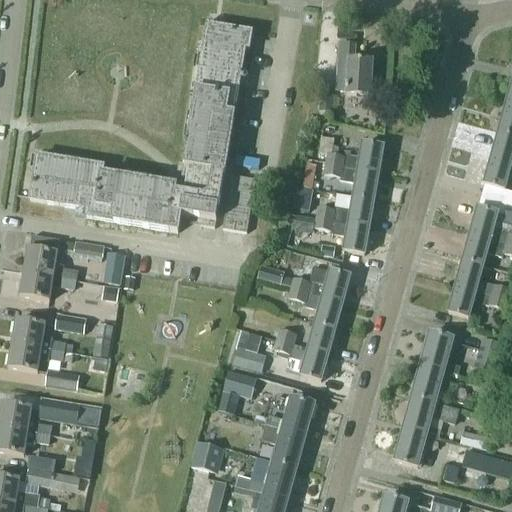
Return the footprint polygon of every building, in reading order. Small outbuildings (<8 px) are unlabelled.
[(216,223),(244,51),(248,52),(251,35),(220,30),(221,25),(208,23),(180,190),(102,177),(104,169),(33,158),(30,170),(35,171),(30,201),(88,211),(87,218),(178,233),(180,217),(201,220),(200,227),(214,230),(216,223)] [(347,98),(370,99),(371,64),(353,63),(354,48),(339,47),(337,94),(347,94),(347,98)] [(320,113),(332,114),(334,93),(322,92),(320,113)] [(511,110),(506,108),(499,134),(511,138),(511,110)] [(511,138),(499,134),(491,160),(511,166),(511,138)] [(344,160),(342,171),(358,174),(378,177),(383,150),(362,147),(360,161),(351,159),(351,154),(346,153),(345,158),(344,158),(344,160)] [(328,157),(326,168),(342,171),(344,160),(328,157)] [(511,166),(491,160),(484,187),(504,193),(509,178),(511,178),(511,166)] [(326,168),(324,179),(340,182),(342,171),(326,168)] [(340,182),(340,184),(356,187),(353,200),(374,204),(378,177),(358,174),(342,171),(340,182)] [(246,235),(255,182),(231,178),(222,231),(246,235)] [(335,213),(333,224),(369,230),(374,204),(353,200),(351,213),(335,211),(335,213)] [(498,216),(494,229),(510,233),(509,236),(511,237),(511,208),(507,207),(504,217),(498,216)] [(318,210),(317,221),(333,224),(335,213),(318,210)] [(478,210),(470,237),(506,247),(509,236),(510,233),(494,229),(498,216),(478,210)] [(317,221),(315,232),(331,234),(333,224),(317,221)] [(331,234),(331,237),(347,240),(344,253),(364,257),(369,230),(333,224),(331,234)] [(470,237),(463,263),(483,268),(487,256),(502,260),(503,257),(506,247),(470,237)] [(28,251),(24,275),(53,280),(62,281),(75,283),(76,274),(63,272),(64,270),(55,268),(57,256),(59,243),(32,238),(30,251),(28,251)] [(76,245),(75,255),(102,259),(104,250),(76,245)] [(511,248),(506,247),(503,257),(511,259),(511,248)] [(112,256),(107,286),(121,288),(125,258),(112,256)] [(463,263),(456,289),(492,299),(495,288),(479,284),(483,268),(463,263)] [(311,285),(308,296),(323,300),(343,306),(350,279),(330,274),(326,287),(311,283),(310,285),(311,285)] [(24,275),(20,299),(49,304),(52,289),(60,290),(62,281),(53,280),(24,275)] [(62,281),(60,290),(73,292),(75,283),(62,281)] [(295,281),(292,291),(308,296),(311,285),(310,285),(295,281)] [(122,302),(124,291),(110,288),(108,299),(122,302)] [(495,288),(492,299),(508,303),(511,293),(495,288)] [(456,289),(448,315),(469,321),(473,305),(489,309),(492,299),(456,289)] [(292,291),(289,301),(304,306),(305,306),(308,296),(292,291)] [(304,306),(304,308),(319,313),(316,326),(335,331),(343,306),(323,300),(308,296),(305,306),(304,306)] [(492,299),(489,309),(505,314),(508,303),(492,299)] [(57,319),(55,332),(84,337),(86,323),(57,319)] [(16,323),(12,347),(41,351),(50,353),(52,344),(52,342),(43,340),(45,327),(16,323)] [(316,326),(308,352),(328,357),(335,331),(316,326)] [(99,327),(96,347),(110,349),(113,330),(99,327)] [(280,332),(277,343),(293,347),(296,337),(280,332)] [(236,350),(237,350),(233,366),(261,374),(265,358),(245,353),(250,336),(241,333),(236,350)] [(422,361),(421,367),(428,370),(444,374),(458,378),(460,370),(446,366),(453,341),(430,335),(422,361)] [(474,372),(495,377),(503,346),(482,341),(474,372)] [(277,343),(274,353),(290,357),(290,358),(293,347),(277,343)] [(52,344),(50,353),(63,355),(65,346),(52,344)] [(12,347),(8,371),(37,375),(39,363),(48,365),(49,362),(50,353),(41,351),(12,347)] [(290,357),(289,360),(305,364),(301,378),(321,384),(328,357),(308,352),(293,347),(290,358),(290,357)] [(50,353),(49,362),(60,364),(62,364),(63,355),(50,353)] [(419,374),(412,399),(435,406),(444,374),(428,370),(421,367),(419,374)] [(47,374),(45,388),(77,393),(79,380),(47,374)] [(226,395),(250,402),(256,381),(232,375),(226,395)] [(405,425),(403,431),(411,433),(426,438),(438,441),(440,432),(429,429),(431,420),(443,424),(454,427),(458,412),(435,406),(412,399),(405,425)] [(266,428),(273,430),(273,429),(307,438),(315,407),(292,400),(286,423),(276,420),(268,418),(266,428)] [(40,412),(40,416),(65,420),(65,426),(98,431),(101,412),(42,402),(40,412)] [(2,406),(0,421),(0,430),(37,436),(38,427),(38,425),(30,424),(32,411),(6,407),(2,406)] [(38,427),(37,436),(50,438),(51,429),(38,427)] [(281,440),(274,464),(298,470),(307,438),(273,429),(273,430),(271,437),(281,440)] [(0,430),(0,454),(24,459),(26,446),(35,448),(35,445),(37,436),(0,430)] [(401,438),(394,464),(417,470),(423,450),(438,454),(442,442),(438,441),(426,438),(411,433),(403,431),(401,438)] [(37,436),(35,445),(47,447),(48,448),(50,438),(37,436)] [(484,442),(463,437),(460,449),(481,454),(484,442)] [(190,469),(217,477),(224,452),(196,445),(190,469)] [(239,479),(236,488),(280,501),(288,503),(290,497),(297,471),(274,464),(267,487),(251,482),(239,479)] [(29,472),(26,486),(39,489),(63,493),(65,478),(29,472)] [(448,474),(445,489),(470,495),(473,479),(448,474)] [(0,478),(0,503),(16,506),(47,511),(49,502),(39,501),(40,498),(38,498),(18,494),(20,482),(2,479),(0,478)] [(220,481),(209,511),(224,511),(234,486),(220,481)] [(236,488),(233,497),(262,505),(260,511),(285,511),(286,509),(288,503),(280,501),(236,488)] [(381,511),(405,511),(408,504),(385,498),(381,511)] [(433,500),(430,511),(459,511),(460,507),(433,500)] [(0,503),(0,511),(47,511),(16,506),(0,503)]
